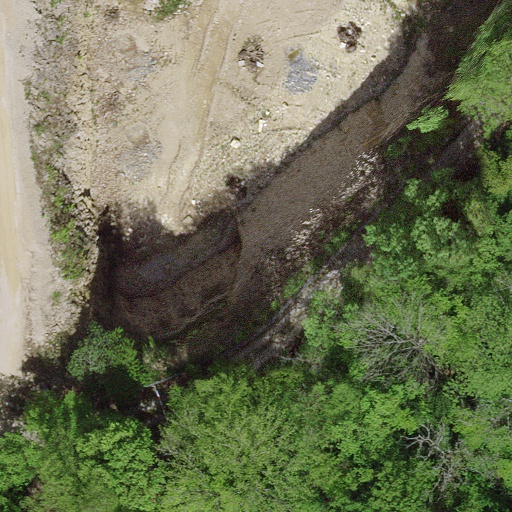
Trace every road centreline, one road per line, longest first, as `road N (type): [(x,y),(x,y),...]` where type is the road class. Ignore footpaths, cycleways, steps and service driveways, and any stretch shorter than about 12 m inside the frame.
road 1 (track): [(0,422),(35,428),(134,414),(206,391),(277,338),(377,237),(511,71)]
road 2 (track): [(0,171),(13,287),(0,347)]
